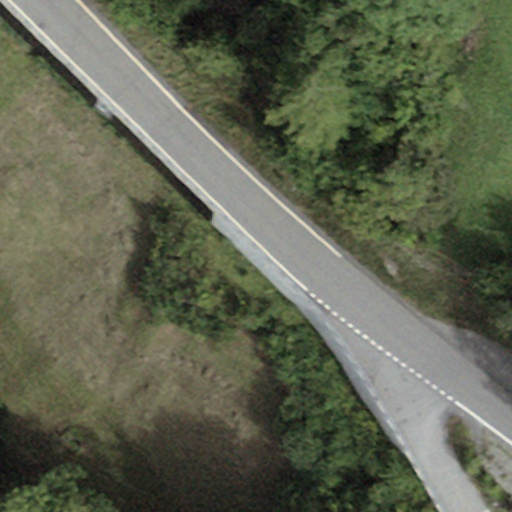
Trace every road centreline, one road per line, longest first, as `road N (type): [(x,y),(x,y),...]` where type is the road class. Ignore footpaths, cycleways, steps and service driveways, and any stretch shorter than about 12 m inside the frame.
road 1 (tertiary): [(41,0),(318,265),(511,413)]
road 2 (track): [(468,511),(433,454),(412,343)]
